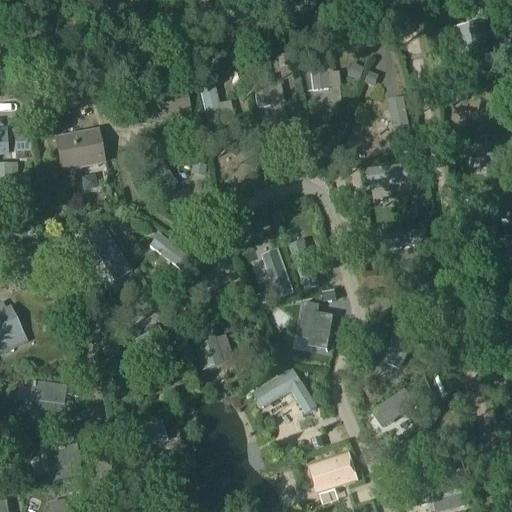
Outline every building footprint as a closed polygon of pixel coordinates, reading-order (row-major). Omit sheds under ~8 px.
[(483,30),(458,34),(464,69),(489,65),(483,30)] [(322,48),(306,50),(312,93),(327,91),(323,56),(322,48)] [(262,66),(248,69),(256,111),(270,108),(265,80),(262,66)] [(213,84),(197,88),(206,126),(222,122),(218,107),(213,84)] [(184,91),(119,103),(124,130),(189,118),(184,91)] [(501,93),(459,94),(459,110),(501,109),(501,93)] [(402,101),(387,104),(395,148),(411,145),(402,101)] [(103,167),(97,133),(54,141),(60,175),(103,167)] [(511,140),(481,142),(483,172),(511,169),(511,140)] [(153,156),(141,164),(162,193),(166,193),(175,187),(153,156)] [(11,181),(17,181),(16,166),(0,165),(0,209),(17,210),(17,195),(11,195),(11,181)] [(412,167),(367,173),(370,191),(414,185),(412,167)] [(511,192),(494,195),(496,215),(501,215),(502,226),(511,224),(511,192)] [(131,276),(101,230),(84,241),(113,288),(131,276)] [(427,233),(379,239),(381,254),(429,248),(427,233)] [(158,238),(149,250),(160,258),(170,266),(180,274),(189,261),(158,238)] [(511,242),(491,244),(492,265),(511,262),(511,242)] [(303,245),(288,250),(305,295),(319,290),(303,245)] [(277,253),(260,260),(276,303),(293,297),(277,253)] [(511,287),(501,288),(503,309),(511,308),(511,287)] [(320,302),(329,320),(341,314),(332,295),(320,302)] [(0,306),(0,349),(3,355),(25,344),(8,310),(4,312),(0,306)] [(312,347),(328,350),(333,323),(317,321),(319,309),(305,306),(302,325),(303,325),(301,338),(314,340),(312,347)] [(400,320),(381,364),(399,372),(418,327),(400,320)] [(229,364),(221,340),(210,343),(204,322),(187,328),(201,373),(229,364)] [(157,334),(134,346),(153,379),(175,367),(157,334)] [(293,375),(252,400),(261,413),(290,395),(305,418),(315,411),(293,375)] [(40,402),(38,414),(70,418),(72,406),(64,405),(66,389),(35,385),(33,401),(40,402)] [(404,396),(374,417),(385,432),(414,411),(404,396)] [(160,426),(112,441),(118,461),(166,446),(160,426)] [(76,448),(45,455),(50,475),(53,485),(81,479),(79,468),(81,468),(76,448)] [(347,458),(308,471),(317,499),(356,487),(347,458)] [(136,482),(162,475),(158,462),(143,467),(144,471),(134,474),(136,482)] [(459,478),(409,491),(414,510),(433,505),(444,502),(464,497),(459,478)] [(68,511),(67,502),(48,507),(49,511),(68,511)]
